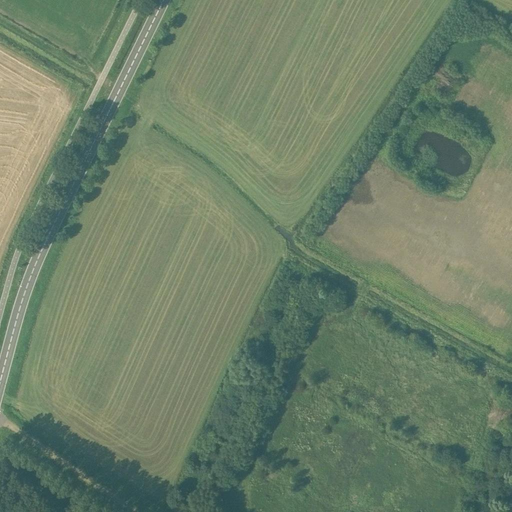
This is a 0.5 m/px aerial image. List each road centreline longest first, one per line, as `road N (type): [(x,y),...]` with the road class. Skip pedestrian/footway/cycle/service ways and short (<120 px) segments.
road 1 (secondary): [(0,386),(35,260),(168,0)]
road 2 (track): [(132,511),(0,420)]
